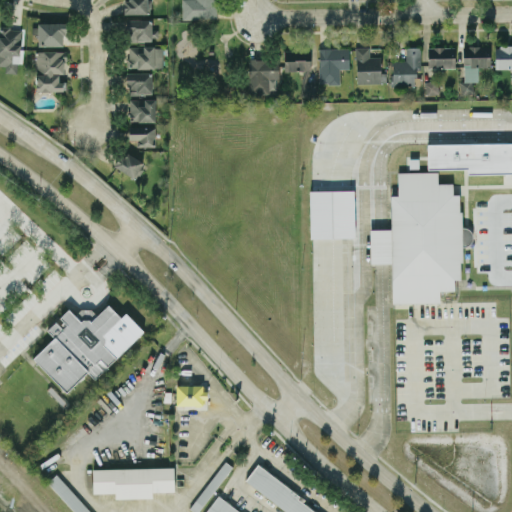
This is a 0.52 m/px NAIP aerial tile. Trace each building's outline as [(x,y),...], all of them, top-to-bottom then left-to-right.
[(125,0),(125,14),(148,13),(147,0),(125,0)] [(181,0),(182,19),(217,18),(216,0),(181,0)] [(152,19),(128,19),(127,41),(152,42),(152,19)] [(38,23),(38,45),(65,46),(65,23),(38,23)] [(21,28),(0,27),(0,65),(4,65),(4,72),(18,73),(21,28)] [(463,46),(464,68),(465,68),(465,81),(478,81),(477,66),(491,66),(491,45),(463,46)] [(511,68),(511,45),(495,46),(495,69),(511,68)] [(128,46),(128,67),(162,68),(163,46),(128,46)] [(419,47),(406,46),(405,60),(393,60),(392,85),(418,86),(419,47)] [(428,68),(456,67),(455,46),(427,47),(428,68)] [(349,68),(349,47),(318,48),(319,83),(340,83),(339,68),(349,68)] [(356,83),(381,83),(381,56),(370,57),(369,47),(356,47),(356,83)] [(284,50),(284,70),(312,70),(311,49),(284,50)] [(66,90),(66,80),(64,80),(63,50),(36,51),(37,91),(66,90)] [(277,93),(278,59),(248,58),(247,92),(277,93)] [(152,94),(152,72),(126,72),(126,95),(152,94)] [(426,95),(437,95),(437,80),(425,81),(426,95)] [(462,93),(473,93),(472,82),(461,82),(462,93)] [(315,96),(316,83),(304,83),(303,96),(315,96)] [(129,99),(130,122),(156,121),(155,99),(129,99)] [(154,127),(129,127),(129,140),(136,140),(136,146),(155,146),(154,127)] [(468,174),(511,172),(511,142),(427,144),(427,168),(468,168),(468,174)] [(145,161),(123,151),(115,168),(137,178),(145,161)] [(392,302),(440,302),(440,290),(454,290),(454,279),(461,279),(461,194),(452,194),(452,183),(438,183),(438,172),(397,172),(397,195),(391,195),(391,229),(370,229),(370,263),(392,263),(392,302)] [(309,191),(311,238),(355,237),(354,189),(309,191)] [(33,358),(67,392),(87,372),(95,379),(144,331),(126,312),(121,317),(108,304),(95,316),(84,305),(75,315),(69,309),(47,330),(54,337),(33,358)] [(205,384),(176,384),(176,404),(205,404),(205,384)] [(286,511),(318,511),(256,466),(244,481),(286,511)] [(174,491),(174,467),(92,468),(93,493),(115,492),(115,498),(152,497),(152,491),(174,491)] [(91,511),(56,474),(47,482),(75,511),(91,511)] [(238,511),(217,496),(205,511),(238,511)]
